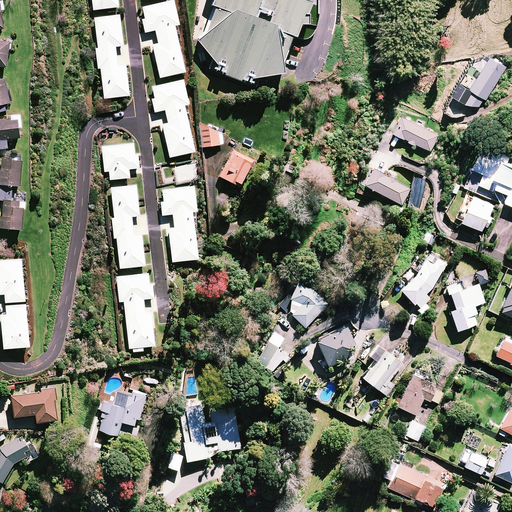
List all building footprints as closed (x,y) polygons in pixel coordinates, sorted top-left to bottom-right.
[(91,0),(93,10),(118,7),(117,0),(91,0)] [(178,25),(172,0),(142,7),(144,18),(142,19),(145,32),(155,30),(159,44),(152,45),(159,78),(185,72),(174,26),(178,25)] [(307,0),(215,0),(216,0),(207,24),(194,32),(213,53),(253,72),(278,67),(307,0)] [(123,46),(119,15),(94,18),(98,48),(95,48),(97,68),(100,68),(104,98),(129,95),(125,65),(117,66),(115,47),(123,46)] [(8,39),(0,37),(0,62),(4,63),(8,39)] [(507,67),(490,56),(467,92),(471,94),(465,103),(479,106),(484,98),(486,99),(507,67)] [(3,73),(0,74),(0,99),(10,97),(3,73)] [(188,104),(182,80),(152,87),(154,98),(151,99),(154,112),(165,109),(168,124),(161,125),(169,157),(194,151),(184,105),(188,104)] [(18,116),(0,116),(0,134),(18,134),(18,116)] [(439,135),(401,116),(393,132),(431,151),(439,135)] [(218,133),(199,124),(201,147),(223,145),(222,133),(218,133)] [(134,155),(133,144),(102,147),(104,172),(109,171),(110,180),(129,178),(128,169),(139,168),(138,155),(134,155)] [(511,165),(507,163),(511,155),(494,148),(489,158),(479,153),(472,168),(485,173),(480,184),(493,190),(494,187),(508,193),(505,201),(511,204),(511,165)] [(252,160),(233,150),(219,176),(238,186),(252,160)] [(0,180),(19,183),(22,158),(1,156),(0,163),(0,180)] [(297,167),(282,161),(279,168),(294,175),(297,167)] [(199,178),(196,162),(175,167),(178,182),(199,178)] [(410,189),(372,169),(363,185),(401,205),(410,189)] [(139,216),(136,185),(110,188),(114,218),(112,218),(114,238),(116,238),(120,268),(145,265),(141,235),(133,236),(131,217),(139,216)] [(196,212),(193,186),(162,190),(163,201),(160,202),(162,215),(173,214),(174,228),(168,229),(171,262),(197,259),(192,212),(196,212)] [(493,203),(472,194),(461,219),(482,229),(484,224),(487,225),(491,216),(488,214),(493,203)] [(21,223),(23,204),(16,204),(17,198),(3,196),(0,221),(21,223)] [(431,234),(425,232),(422,241),(431,245),(433,241),(429,240),(431,234)] [(0,254),(0,266),(2,297),(25,295),(23,253),(0,254)] [(426,294),(433,287),(447,264),(431,254),(428,259),(425,258),(418,270),(419,271),(400,290),(415,305),(416,304),(420,307),(430,298),(426,294)] [(149,285),(148,273),(116,277),(119,302),(124,301),(129,348),(133,348),(133,352),(143,351),(142,347),(154,345),(151,313),(145,314),(143,299),(154,298),(152,285),(149,285)] [(511,280),(510,284),(498,311),(511,317),(511,280)] [(290,296),(288,294),(278,305),(290,316),(292,314),(294,315),(293,316),(305,328),(328,303),(314,290),(296,282),(290,296)] [(462,289),(459,282),(446,287),(455,309),(449,311),(456,331),(476,324),(473,315),(476,313),(473,306),(484,302),(477,284),(462,289)] [(3,300),(5,343),(29,341),(26,299),(3,300)] [(357,347),(346,326),(316,341),(328,366),(352,354),(350,351),(357,347)] [(511,338),(510,338),(511,333),(511,331),(506,329),(495,356),(511,363),(511,338)] [(271,371),(287,355),(277,348),(283,338),(272,332),(254,361),(271,371)] [(368,356),(372,359),(367,366),(370,368),(363,378),(387,396),(394,385),(389,381),(402,363),(384,349),(377,344),(368,356)] [(444,391),(412,375),(396,405),(415,415),(424,397),(438,404),(444,391)] [(56,398),(54,387),(10,393),(13,416),(34,413),(35,422),(56,419),(54,398),(56,398)] [(98,430),(118,435),(121,423),(124,424),(121,436),(136,439),(139,426),(134,424),(135,419),(138,419),(145,394),(129,390),(128,394),(117,391),(114,403),(105,401),(98,430)] [(187,460),(212,457),(218,450),(239,447),(233,407),(210,410),(212,422),(204,423),(202,405),(183,407),(183,410),(180,410),(187,460)] [(511,410),(509,409),(499,428),(511,434),(511,410)] [(426,427),(412,420),(405,435),(419,442),(426,427)] [(29,449),(22,435),(0,446),(0,481),(3,483),(13,462),(27,456),(25,451),(29,449)] [(511,444),(508,443),(493,474),(511,482),(511,480),(511,444)] [(479,474),(486,459),(470,452),(469,454),(464,451),(460,460),(466,462),(464,466),(479,474)] [(443,483),(396,464),(386,487),(434,506),(443,483)] [(460,511),(495,511),(499,503),(471,490),(460,511)]
